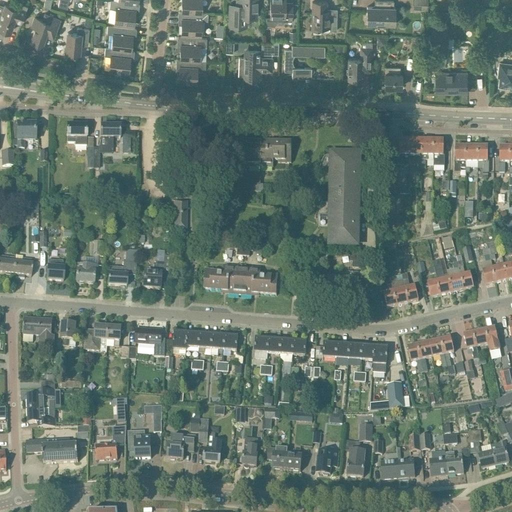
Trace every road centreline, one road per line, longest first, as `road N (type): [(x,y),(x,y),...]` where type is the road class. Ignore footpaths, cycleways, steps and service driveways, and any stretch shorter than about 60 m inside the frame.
road 1 (residential): [(12,301),(360,330),(511,301)]
road 2 (residential): [(68,491),(159,487),(448,510)]
road 3 (tertiary): [(511,118),(155,106)]
road 4 (residential): [(18,500),(12,301)]
